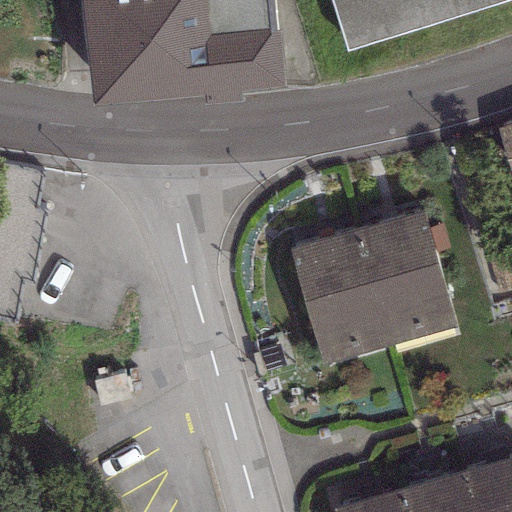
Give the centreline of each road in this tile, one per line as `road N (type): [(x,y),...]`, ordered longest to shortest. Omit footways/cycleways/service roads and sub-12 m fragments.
road 1 (residential): [(150,138),(266,511)]
road 2 (residential): [(511,77),(415,111),(264,135),(150,138)]
road 3 (residential): [(150,138),(0,123)]
